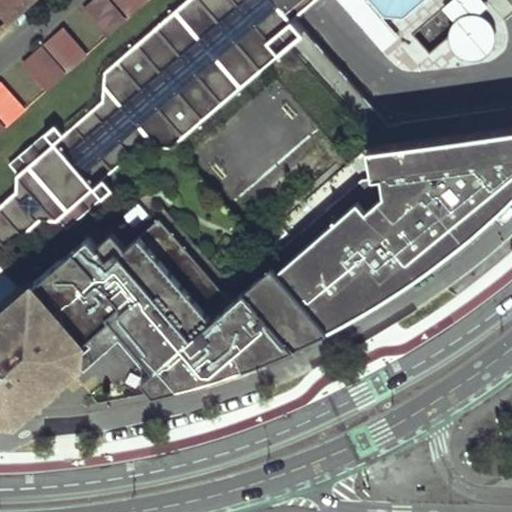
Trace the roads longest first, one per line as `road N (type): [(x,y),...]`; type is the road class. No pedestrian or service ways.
road 1 (primary): [(511,302),(366,397),(258,444),(148,474),(0,491)]
road 2 (primary): [(288,473),(429,407),(511,349)]
road 3 (secondary): [(288,473),(348,505),(460,511)]
road 4 (primary): [(142,511),(288,473)]
